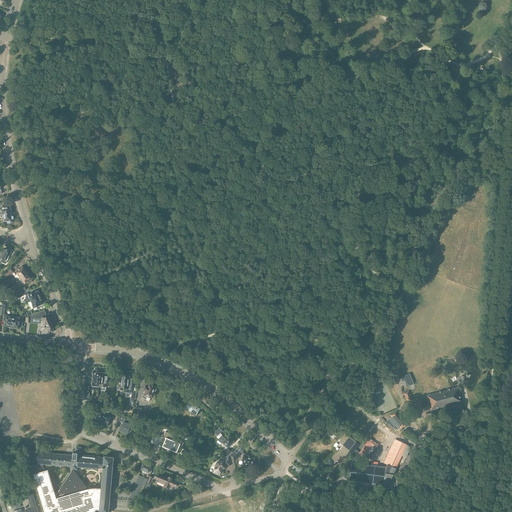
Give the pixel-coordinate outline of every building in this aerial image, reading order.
[(487,5),(487,4),(487,3),(486,1),(484,0),(483,0),(482,0),(481,1),(480,2),(479,3),(478,5),(479,6),(479,7),(480,8),(481,9),(482,9),(483,9),(484,9),(485,9),(486,8),(487,7),(487,5)] [(9,207),(9,206),(5,206),(5,208),(0,208),(0,214),(10,213),(11,213),(11,207),(9,207)] [(10,213),(0,214),(0,217),(3,217),(4,222),(7,221),(8,223),(13,222),(13,217),(11,217),(10,213)] [(0,259),(1,260),(2,259),(6,262),(7,262),(8,259),(8,258),(11,252),(4,248),(3,249),(3,250),(2,251),(2,252),(0,251),(0,259)] [(20,278),(26,273),(22,266),(18,269),(14,273),(16,275),(17,274),(20,278)] [(23,285),(24,284),(27,282),(28,282),(28,283),(29,283),(30,283),(31,283),(31,282),(32,282),(32,281),(32,280),(31,279),(26,273),(20,278),(19,279),(23,285)] [(18,294),(14,296),(15,299),(19,297),(25,295),(26,296),(25,298),(26,300),(27,301),(28,302),(29,302),(31,301),(40,297),(39,294),(39,293),(40,293),(40,292),(39,292),(39,291),(38,291),(38,292),(35,293),(35,292),(32,293),(28,295),(27,292),(26,293),(26,291),(18,294)] [(40,297),(31,301),(33,305),(32,305),(33,308),(33,309),(34,311),(38,309),(37,307),(40,305),(40,304),(43,303),(44,303),(44,302),(44,301),(43,301),(42,301),(40,297)] [(41,330),(53,332),(53,331),(54,331),(54,330),(53,327),(54,327),(50,316),(47,317),(44,310),(27,317),(27,318),(31,318),(42,318),(41,330)] [(16,318),(12,318),(11,328),(19,329),(20,320),(22,320),(23,315),(22,314),(20,314),(20,316),(16,316),(16,318)] [(8,326),(8,327),(11,328),(12,318),(13,315),(4,315),(4,316),(4,317),(3,320),(4,322),(5,322),(5,326),(8,326)] [(93,370),(92,386),(99,387),(99,384),(100,372),(96,372),(96,370),(93,370)] [(99,384),(99,387),(106,387),(107,371),(104,371),(104,373),(100,372),(99,384)] [(409,374),(400,378),(402,382),(404,381),(406,386),(408,385),(408,386),(414,384),(409,374)] [(118,375),(117,390),(120,390),(120,388),(124,388),(125,375),(124,375),(118,375)] [(124,388),(124,392),(131,393),(132,376),(125,375),(124,388)] [(144,390),(140,398),(144,400),(146,396),(150,398),(151,397),(152,397),(154,393),(153,393),(155,387),(155,386),(152,384),(152,385),(149,384),(147,387),(145,386),(143,390),(144,390)] [(463,411),(457,387),(426,395),(430,411),(445,407),(446,413),(451,412),(451,414),(463,411)] [(408,391),(403,393),(407,402),(412,400),(408,391)] [(420,400),(414,402),(416,411),(423,409),(420,400)] [(196,415),(199,411),(200,409),(196,407),(197,407),(195,405),(195,406),(188,401),(184,408),(196,415)] [(135,408),(134,407),(134,414),(147,420),(149,413),(141,410),(142,408),(139,408),(135,408)] [(100,414),(96,413),(93,420),(95,421),(98,422),(100,422),(104,412),(101,411),(100,414)] [(391,417),(384,423),(396,430),(399,428),(400,429),(406,424),(396,411),(390,416),(391,417)] [(108,414),(104,412),(100,422),(101,423),(104,425),(104,424),(107,425),(109,426),(111,422),(110,421),(111,419),(109,419),(109,418),(107,417),(108,414)] [(125,417),(120,415),(118,420),(123,422),(119,430),(127,434),(132,422),(124,419),(125,417)] [(380,420),(377,424),(392,433),(395,434),(397,431),(396,430),(384,423),(380,420)] [(233,441),(231,438),(229,435),(228,436),(225,439),(222,436),(222,435),(220,433),(222,431),(219,428),(214,433),(218,436),(217,437),(219,439),(218,439),(222,443),(222,444),(227,448),(229,445),(229,446),(232,443),(232,442),(233,441)] [(165,431),(163,436),(167,438),(163,446),(176,451),(178,446),(182,447),(184,442),(171,437),(173,434),(165,431)] [(337,454),(331,458),(334,462),(340,457),(343,459),(348,452),(350,450),(352,452),(358,445),(355,443),(354,444),(353,442),(352,441),(351,440),(350,438),(347,435),(346,436),(345,435),(346,436),(343,438),(342,438),(343,439),(341,440),(342,442),(344,442),(345,444),(344,445),(343,446),(337,454)] [(356,450),(351,457),(358,458),(361,459),(362,458),(363,457),(370,446),(375,449),(378,444),(369,438),(367,442),(366,441),(364,441),(363,443),(363,445),(364,445),(360,452),(356,450)] [(351,457),(340,474),(340,475),(349,480),(349,481),(368,484),(387,486),(388,486),(392,475),(393,474),(394,471),(396,468),(397,465),(406,446),(406,445),(407,445),(398,441),(395,439),(385,461),(388,463),(387,465),(386,467),(384,467),(377,466),(378,463),(372,462),(371,465),(358,463),(358,458),(351,457)] [(73,453),(73,455),(64,455),(47,453),(47,452),(29,451),(29,456),(30,456),(30,463),(32,463),(34,474),(33,475),(40,496),(41,495),(44,506),(43,506),(45,511),(95,511),(95,510),(96,509),(99,510),(98,511),(108,511),(109,500),(110,498),(112,470),(112,469),(113,469),(113,468),(112,468),(115,468),(115,464),(113,464),(113,463),(113,462),(113,461),(113,457),(104,457),(103,458),(99,457),(100,457),(79,455),(79,454),(80,454),(80,448),(76,448),(76,449),(76,450),(73,450),(73,453)] [(234,450),(232,453),(231,452),(227,455),(228,456),(229,456),(233,457),(234,461),(239,455),(234,450)] [(248,456),(244,455),(242,460),(244,460),(242,466),(246,467),(246,465),(252,466),(253,466),(253,465),(253,464),(253,463),(254,458),(252,458),(251,458),(247,457),(248,456)] [(213,472),(215,473),(220,475),(222,469),(225,468),(225,467),(230,465),(228,459),(219,461),(219,462),(217,463),(215,468),(214,468),(214,469),(213,472)] [(143,464),(142,466),(140,470),(148,473),(151,467),(143,464)] [(179,486),(180,484),(171,480),(171,478),(169,477),(168,479),(156,474),(155,475),(154,477),(154,478),(158,480),(157,482),(165,485),(164,486),(169,488),(170,485),(175,487),(176,486),(177,486),(178,485),(178,486),(179,485),(179,486)] [(127,500),(127,502),(131,502),(131,501),(134,502),(142,485),(144,486),(147,480),(145,478),(139,476),(129,500),(127,500)] [(148,490),(152,480),(153,478),(150,476),(145,488),(148,490)] [(32,492),(26,493),(31,508),(37,506),(32,492)]
